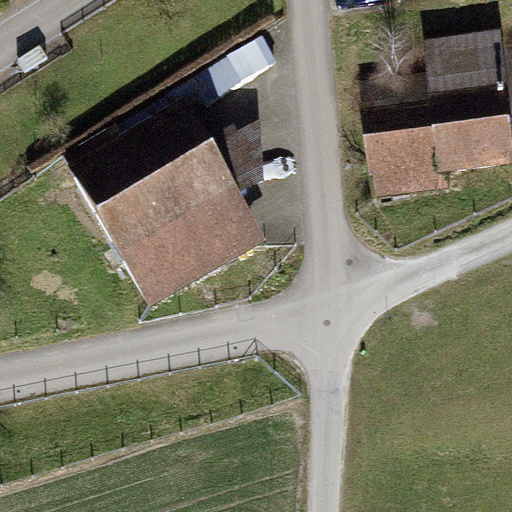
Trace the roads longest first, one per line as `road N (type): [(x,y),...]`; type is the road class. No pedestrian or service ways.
road 1 (residential): [(0,381),(335,314)]
road 2 (residential): [(335,314),(308,0)]
road 3 (track): [(335,314),(325,511)]
road 4 (residential): [(335,314),(511,236)]
